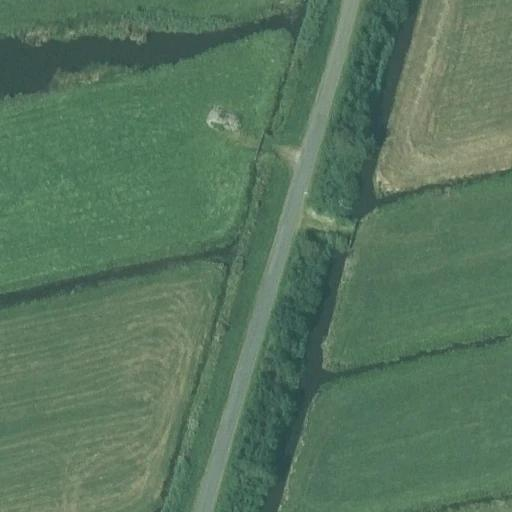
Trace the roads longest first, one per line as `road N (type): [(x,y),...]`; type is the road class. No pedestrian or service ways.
road 1 (unclassified): [(350,0),(200,511)]
road 2 (track): [(511,216),(400,241),(350,238),(287,215)]
road 3 (track): [(92,171),(237,146),(302,164)]
